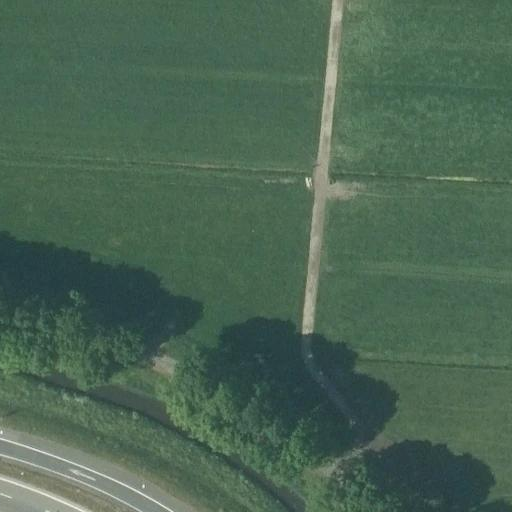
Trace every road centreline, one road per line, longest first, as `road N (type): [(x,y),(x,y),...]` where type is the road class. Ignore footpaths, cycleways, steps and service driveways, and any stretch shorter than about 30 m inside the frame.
road 1 (track): [(360,426),(305,363),(338,0)]
road 2 (unclassified): [(368,511),(342,480),(259,417),(113,344),(0,312)]
road 3 (motorway): [(155,511),(0,447)]
